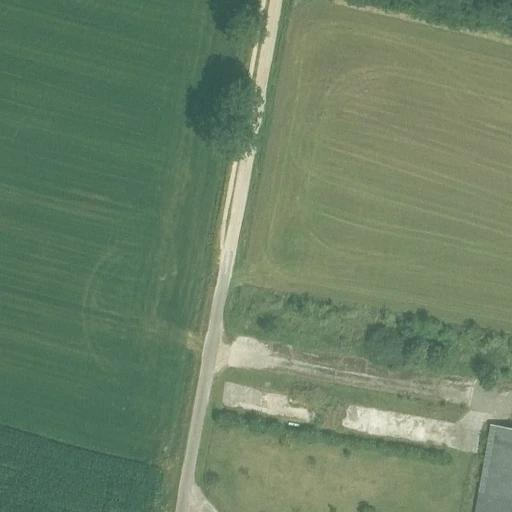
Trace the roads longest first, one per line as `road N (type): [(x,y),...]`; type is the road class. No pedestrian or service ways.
road 1 (track): [(224,276),(278,0)]
road 2 (unclassified): [(181,511),(224,276)]
